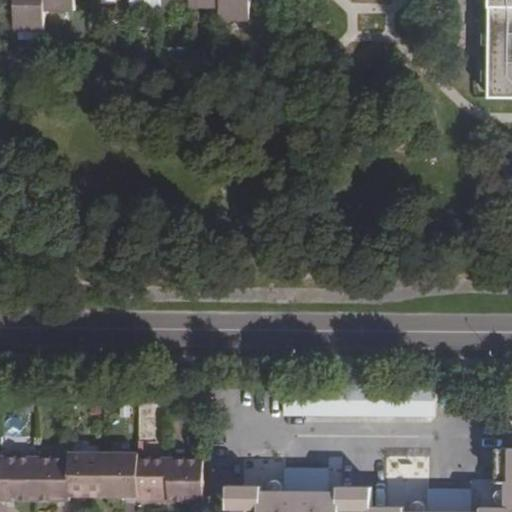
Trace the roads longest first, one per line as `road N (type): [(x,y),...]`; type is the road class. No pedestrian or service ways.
road 1 (tertiary): [(511,332),(0,328)]
road 2 (residential): [(511,415),(479,416),(453,435),(229,433)]
